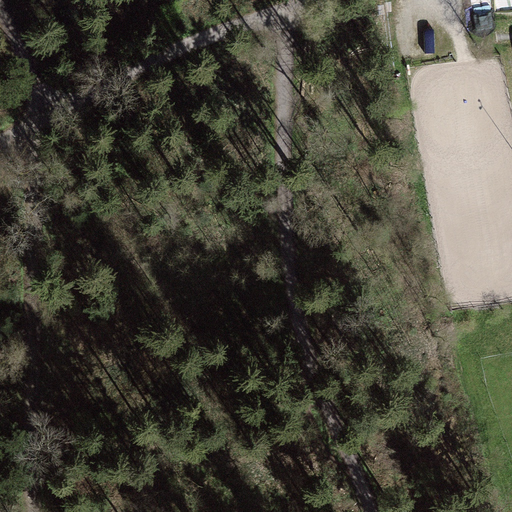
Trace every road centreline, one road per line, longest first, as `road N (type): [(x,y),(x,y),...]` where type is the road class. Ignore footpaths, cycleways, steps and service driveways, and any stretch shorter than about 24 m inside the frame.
road 1 (track): [(296,6),(281,62),(288,259),(312,385),(373,511)]
road 2 (track): [(30,511),(22,476),(30,120)]
road 3 (track): [(296,6),(30,120)]
road 4 (track): [(0,0),(30,120)]
